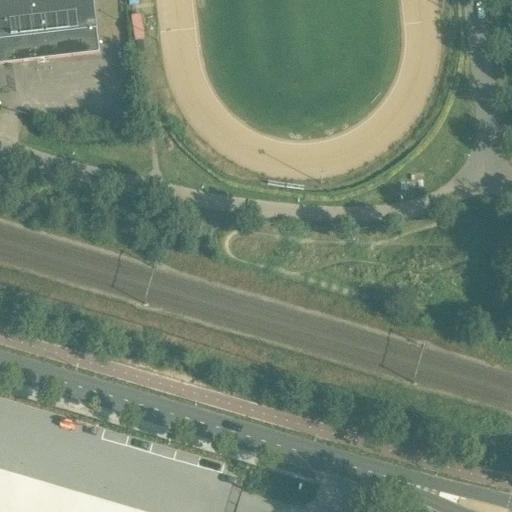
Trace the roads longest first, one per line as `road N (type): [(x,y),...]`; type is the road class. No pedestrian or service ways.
road 1 (tertiary): [(500,511),(0,366)]
road 2 (unclassified): [(492,169),(439,199),(384,215),(264,213),(0,149)]
road 3 (unclassified): [(492,169),(473,0)]
